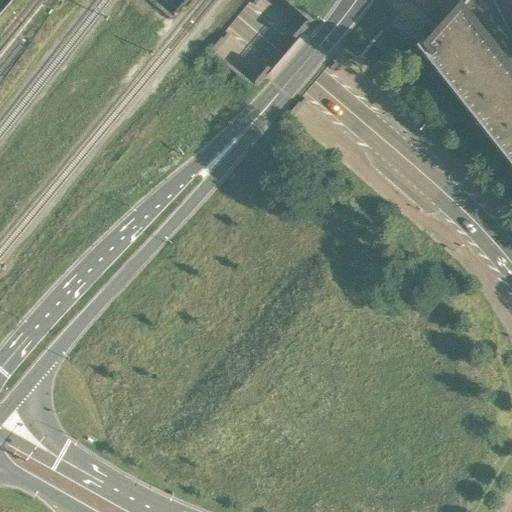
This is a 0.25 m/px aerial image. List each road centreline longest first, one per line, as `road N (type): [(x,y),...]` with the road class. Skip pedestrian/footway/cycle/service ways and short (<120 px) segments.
road 1 (secondary): [(511,266),(410,163),(216,0)]
road 2 (secondary): [(6,409),(190,206),(235,139)]
road 3 (secondary): [(235,139),(160,191),(0,363)]
road 4 (secondary): [(169,511),(6,409)]
road 5 (secondary): [(356,0),(235,139)]
